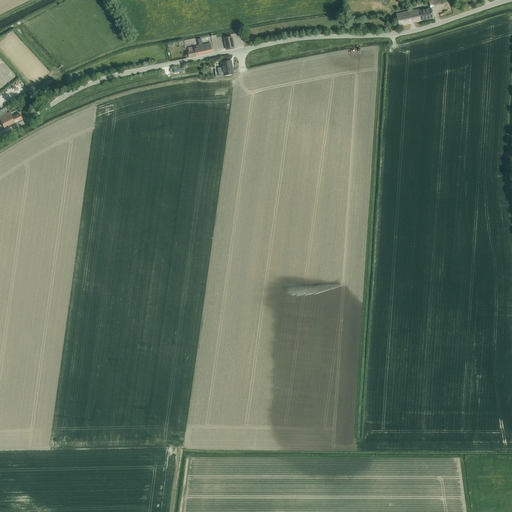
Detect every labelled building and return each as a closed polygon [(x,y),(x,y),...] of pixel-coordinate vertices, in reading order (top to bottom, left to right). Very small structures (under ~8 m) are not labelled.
[(396,14),(399,26),(433,19),(431,9),(420,11),(419,9),(396,14)] [(223,39),(226,50),(235,48),(233,37),(223,39)] [(188,48),(189,51),(189,52),(188,53),(189,58),(212,53),(210,44),(203,45),(201,39),(197,39),(198,46),(196,47),(196,45),(195,46),(195,47),(194,47),(188,48)] [(222,62),(224,76),(233,74),(231,61),(222,62)] [(12,95),(20,90),(17,85),(9,90),(12,95)] [(0,117),(0,119),(1,122),(4,128),(22,119),(20,114),(12,117),(10,112),(0,117)]
